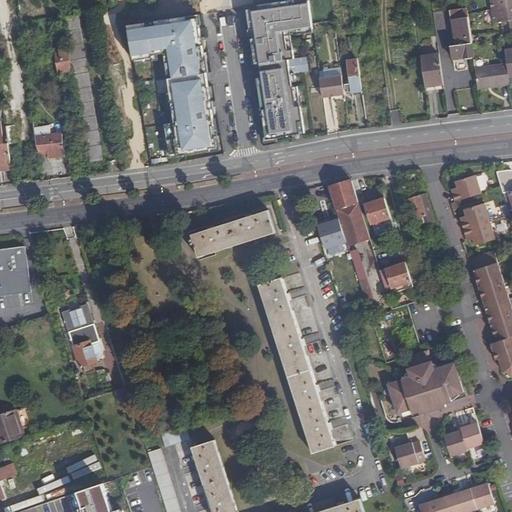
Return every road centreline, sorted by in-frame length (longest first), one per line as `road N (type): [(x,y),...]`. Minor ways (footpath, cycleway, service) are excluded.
road 1 (primary): [(0,223),(511,147)]
road 2 (primary): [(511,124),(0,200)]
road 3 (unknown): [(385,0),(401,136)]
